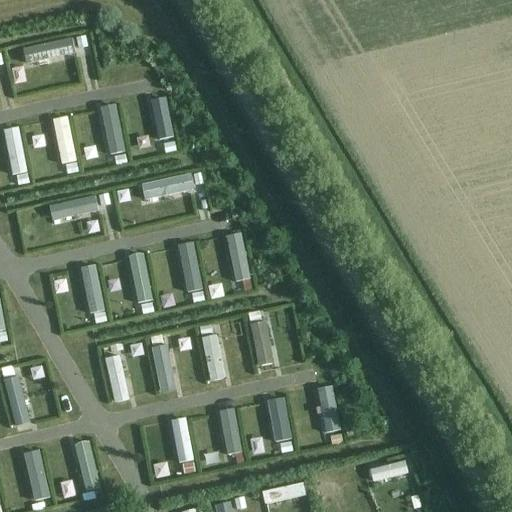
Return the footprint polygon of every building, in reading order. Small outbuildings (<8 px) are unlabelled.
[(75,53),(72,36),(23,46),(27,63),(75,53)] [(85,37),(76,39),(78,49),(87,47),(85,37)] [(165,96),(151,99),(158,138),(173,135),(165,96)] [(116,103),(100,106),(109,153),(125,150),(116,103)] [(76,160),(67,115),(53,118),(62,163),(76,160)] [(18,127),(4,130),(12,175),(27,172),(18,127)] [(174,143),(164,145),(165,153),(176,151),(174,143)] [(125,156),(114,158),(116,166),(127,164),(125,156)] [(76,164),(66,166),(67,175),(78,173),(76,164)] [(190,173),(142,183),(145,198),(194,188),(190,173)] [(27,175),(16,177),(18,186),(29,184),(27,175)] [(202,175),(193,176),(195,187),(204,185),(202,175)] [(98,210),(95,195),(49,205),(52,219),(98,210)] [(107,195),(99,197),(101,207),(110,206),(107,195)] [(250,278),(241,232),(226,235),(235,281),(250,278)] [(202,288),(193,241),(178,244),(187,291),(202,288)] [(152,299),(143,253),(129,256),(138,302),(152,299)] [(104,309),(95,264),(80,267),(89,312),(104,309)] [(250,281),(244,282),(246,294),(252,292),(250,281)] [(203,292),(192,294),(194,304),(204,302),(203,292)] [(152,301),(146,302),(148,314),(154,313),(152,301)] [(259,312),(248,314),(250,324),(261,321),(259,312)] [(105,313),(94,315),(96,325),(106,323),(105,313)] [(266,323),(251,325),(258,365),(273,363),(266,323)] [(210,325),(199,328),(201,337),(212,335),(210,325)] [(161,336),(150,338),(152,347),(163,345),(161,336)] [(217,336),(203,339),(210,381),(225,378),(217,336)] [(121,344),(110,347),(111,354),(123,351),(121,344)] [(168,347),(152,350),(161,393),(176,390),(168,347)] [(120,355),(105,358),(114,402),(129,398),(120,355)] [(12,367),(1,370),(4,379),(15,376),(12,367)] [(29,423),(19,377),(5,380),(15,426),(29,423)] [(331,386),(317,389),(326,432),(340,429),(331,386)] [(285,398),(268,400),(275,441),(291,438),(285,398)] [(234,408),(219,411),(227,454),(241,451),(234,408)] [(185,418),(170,420),(178,462),(192,460),(185,418)] [(341,436),(330,438),(332,447),(343,445),(341,436)] [(101,486),(91,440),(76,444),(87,489),(101,486)] [(290,443),(280,445),(282,454),(292,452),(290,443)] [(50,497),(40,451),(26,455),(36,500),(50,497)] [(242,455),(235,456),(237,467),(244,466),(242,455)] [(405,461),(370,469),(374,483),(408,474),(405,461)] [(193,464),(183,466),(184,475),(195,474),(193,464)] [(324,470),(327,498),(340,496),(337,468),(324,470)] [(303,483),(262,491),(265,505),(306,496),(303,483)] [(93,493),(82,496),(84,503),(95,500),(93,493)] [(418,496),(411,498),(414,511),(421,509),(418,496)] [(244,498),(234,500),(235,504),(237,511),(246,509),(244,498)] [(232,511),(230,501),(214,504),(215,511),(232,511)]
